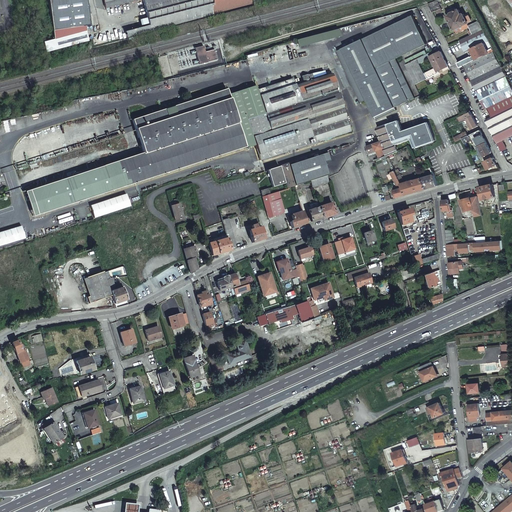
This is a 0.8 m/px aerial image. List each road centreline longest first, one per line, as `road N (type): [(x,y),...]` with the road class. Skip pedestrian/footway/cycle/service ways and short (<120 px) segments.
road 1 (trunk): [(511,280),(3,511)]
road 2 (trunk): [(25,511),(511,294)]
road 3 (unknown): [(160,295),(146,271),(177,249),(169,224),(150,205),(159,192),(197,179),(212,199),(256,188),(271,244)]
road 4 (tertiary): [(185,282),(231,257),(437,192)]
road 5 (residential): [(424,7),(508,174)]
road 6 (residential): [(470,481),(451,341)]
